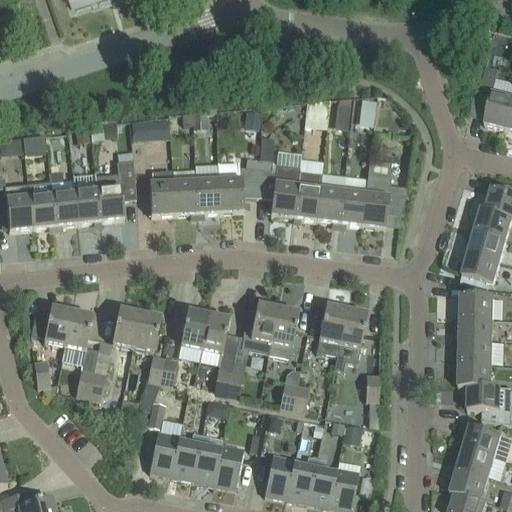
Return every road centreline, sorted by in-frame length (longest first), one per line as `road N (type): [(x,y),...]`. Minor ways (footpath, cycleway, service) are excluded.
road 1 (residential): [(410,280),(228,260),(0,285)]
road 2 (unclassified): [(0,91),(239,13)]
road 3 (residential): [(411,511),(420,305),(410,280)]
road 4 (residential): [(114,506),(21,412),(0,357)]
road 5 (unclassified): [(239,13),(359,35),(417,35)]
road 6 (residential): [(410,280),(451,152)]
road 7 (residential): [(451,152),(417,35)]
